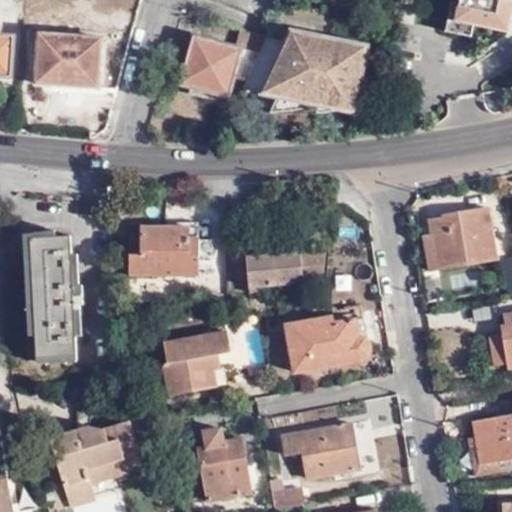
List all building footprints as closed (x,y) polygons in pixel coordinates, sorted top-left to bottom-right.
[(511,0),(464,0),(460,20),(506,29),(511,0)] [(269,36),(244,30),(239,46),(198,36),(184,82),(232,94),(237,78),(247,81),(269,36)] [(99,87),(103,37),(39,33),(35,83),(99,87)] [(12,35),(0,34),(0,75),(10,76),(12,35)] [(331,48),(333,40),(306,35),(305,40),(307,41),(305,49),(320,51),(321,47),(331,48)] [(269,36),(247,81),(253,83),(265,87),(264,92),(320,104),(322,99),(357,107),(369,48),(333,40),(331,48),(321,47),(320,51),(305,49),(307,41),(305,40),(290,37),(289,41),(269,36)] [(434,218),(436,234),(441,268),(499,257),(500,255),(492,205),(447,212),(447,216),(434,218)] [(141,234),(131,234),(131,275),(201,274),(199,224),(141,224),(141,234)] [(441,268),(436,234),(427,235),(432,270),(441,268)] [(75,285),(72,236),(33,237),(37,357),(77,355),(76,305),(83,304),(83,285),(75,285)] [(251,285),(274,283),(326,279),(328,250),(250,257),(251,285)] [(510,292),(511,291),(511,256),(503,258),(510,292)] [(273,291),(274,283),(251,285),(252,293),(273,291)] [(290,323),(298,370),(369,355),(372,351),(371,340),(369,336),(362,333),(358,310),(290,323)] [(167,391),(215,382),(210,351),(229,348),(225,326),(163,338),(167,359),(161,360),(167,391)] [(511,363),(505,330),(491,333),(496,365),(511,363)] [(479,460),(510,454),(511,453),(511,411),(472,418),(475,435),(479,460)] [(48,433),(60,475),(86,468),(91,483),(128,472),(124,459),(139,454),(129,419),(102,427),(86,422),(48,433)] [(353,419),(287,432),(290,450),(305,448),(311,473),(362,464),(353,419)] [(223,425),(205,428),(208,445),(200,446),(210,497),(254,489),(243,436),(226,440),(223,425)] [(472,475),(511,468),(511,463),(510,454),(479,460),(475,435),(466,436),(472,475)] [(0,511),(13,510),(0,447),(0,446),(0,511)] [(124,459),(126,465),(141,461),(139,454),(124,459)] [(60,475),(69,506),(94,498),(91,483),(86,468),(60,475)] [(284,479),(273,481),(278,505),(305,500),(306,500),(303,484),(286,488),(284,479)] [(307,511),(305,500),(278,505),(277,506),(278,511),(307,511)]
